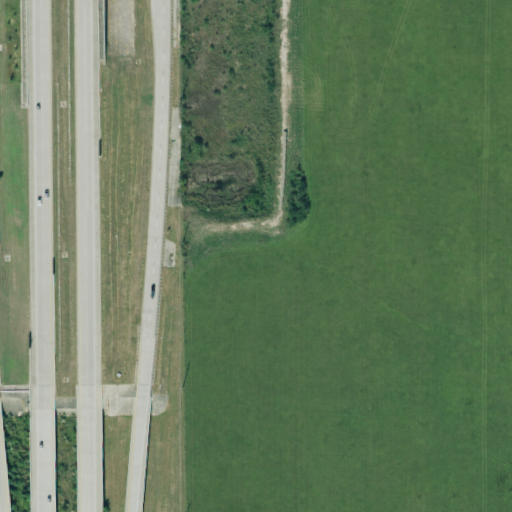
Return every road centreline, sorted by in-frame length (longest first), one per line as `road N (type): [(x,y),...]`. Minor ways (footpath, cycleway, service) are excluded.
road 1 (motorway): [(140,403),(160,149),(158,0)]
road 2 (motorway): [(87,398),(88,0)]
road 3 (motorway): [(40,0),(41,384)]
road 4 (motorway): [(41,384),(42,511)]
